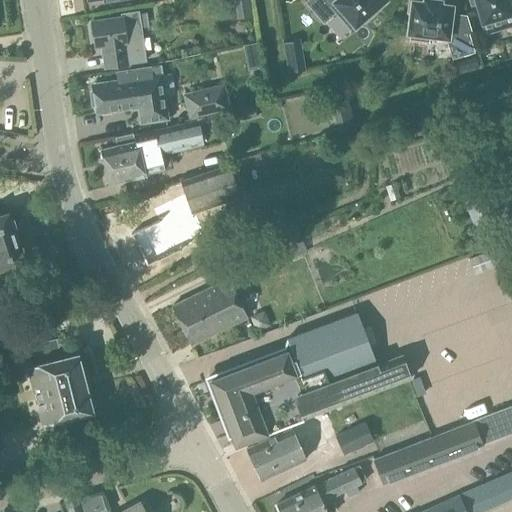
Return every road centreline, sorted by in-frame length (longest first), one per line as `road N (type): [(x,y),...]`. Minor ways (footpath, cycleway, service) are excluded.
road 1 (residential): [(201,448),(70,205),(35,0)]
road 2 (residential): [(0,500),(201,448)]
